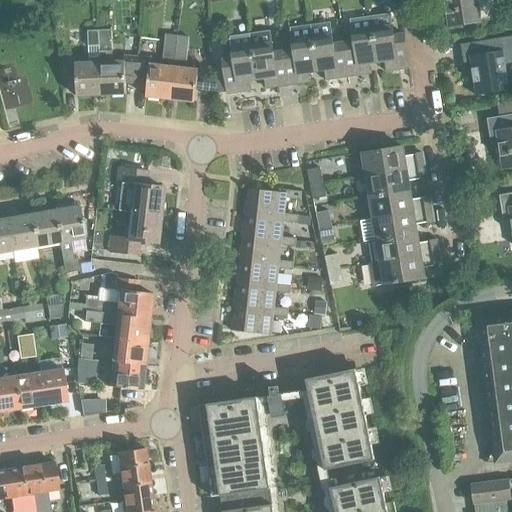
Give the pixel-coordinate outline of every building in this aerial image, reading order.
[(478,0),(437,0),(438,2),(444,1),(448,27),(482,22),(478,0)] [(391,13),(370,16),(377,62),(385,61),(387,71),(409,68),(409,67),(405,40),(404,33),(394,35),(391,13)] [(353,41),(343,42),(349,76),(370,73),(369,63),(377,62),(370,16),(350,19),(353,41)] [(330,22),(310,24),(317,71),(325,69),(327,79),(349,76),(343,42),(333,43),(330,22)] [(293,49),(283,50),(288,85),(310,82),(309,72),(317,71),(310,24),(290,27),(293,49)] [(99,30),(87,30),(87,47),(88,57),(90,57),(100,57),(99,30)] [(126,83),(137,83),(139,56),(124,55),(124,60),(111,61),(111,57),(110,30),(99,30),(100,57),(102,94),(126,93),(126,83)] [(270,30),(250,33),(257,79),(265,78),(266,88),(288,85),(283,50),(273,52),(270,30)] [(224,59),(212,61),(216,93),(227,91),(227,93),(228,93),(250,90),(249,80),(257,79),(250,33),(230,35),(233,58),(226,59),(224,59)] [(152,57),(139,56),(137,83),(147,84),(146,96),(170,98),(178,36),(166,34),(163,65),(151,64),(152,57)] [(506,64),(511,62),(511,35),(461,44),(465,70),(471,69),(476,95),(510,89),(506,64)] [(185,68),(189,37),(178,36),(170,98),(195,101),(198,69),(185,68)] [(223,40),(210,42),(212,61),(224,59),(223,40)] [(77,96),(102,94),(100,57),(90,57),(90,62),(76,62),(76,56),(63,57),(64,80),(76,79),(77,96)] [(0,60),(0,82),(4,106),(30,101),(22,57),(0,60)] [(511,114),(487,118),(491,144),(498,143),(502,169),(511,167),(511,114)] [(363,153),(366,175),(425,165),(423,153),(404,156),(403,146),(363,153)] [(292,164),(292,156),(256,156),(256,164),(292,164)] [(427,178),(425,165),(366,175),(370,197),(410,190),(408,181),(427,178)] [(308,170),(310,184),(323,182),(320,167),(308,170)] [(118,168),(117,183),(121,183),(118,210),(130,211),(160,215),(163,187),(146,185),(147,171),(118,168)] [(326,196),(323,182),(310,184),(313,199),(326,196)] [(249,188),(246,213),(284,217),(285,213),(286,198),(301,199),(301,191),(286,189),(286,192),(249,188)] [(411,199),(410,190),(370,197),(374,218),(432,209),(430,196),(411,199)] [(511,192),(500,195),(504,221),(510,220),(511,231),(511,192)] [(59,242),(58,242),(62,262),(64,273),(77,270),(75,260),(73,260),(69,240),(84,237),(78,205),(54,209),(59,242)] [(36,246),(58,242),(59,242),(54,209),(30,213),(36,246)] [(374,218),(362,220),(366,242),(369,241),(417,233),(416,224),(434,221),(432,209),(374,218)] [(316,213),(319,227),(332,225),(329,210),(316,213)] [(157,242),(160,215),(130,211),(127,238),(111,236),(109,251),(138,254),(140,240),(157,242)] [(30,213),(6,218),(12,250),(36,246),(30,213)] [(246,213),(244,236),(282,241),(282,236),(284,221),(298,223),(299,214),(285,213),(284,217),(246,213)] [(299,214),(298,223),(309,224),(310,216),(299,214)] [(0,252),(12,250),(6,218),(0,218),(0,252)] [(322,242),(335,239),(332,225),(319,227),(322,242)] [(369,241),(373,263),(439,252),(437,240),(419,243),(417,233),(369,241)] [(244,236),(241,260),(279,264),(280,260),(281,245),(296,246),(296,242),(296,238),(282,236),(282,241),(244,236)] [(423,267),(441,264),(439,252),(373,263),(369,264),(373,286),(424,277),(423,267)] [(338,253),(325,256),(328,270),(341,268),(338,253)] [(241,260),(239,283),(277,287),(277,283),(279,268),(293,270),(293,266),(294,261),(280,260),(279,264),(241,260)] [(344,282),(341,268),(328,270),(331,285),(344,282)] [(308,290),(321,291),(323,279),(309,277),(308,290)] [(87,295),(85,310),(149,317),(151,293),(137,291),(138,280),(117,278),(116,289),(119,289),(118,303),(97,300),(98,297),(87,295)] [(239,283),(236,307),(274,311),(275,307),(276,292),(290,293),(291,289),(291,285),(277,283),(277,287),(239,283)] [(316,301),(315,313),(325,314),(326,302),(316,301)] [(41,304),(22,307),(23,318),(24,323),(43,320),(41,304)] [(62,304),(46,306),(48,319),(61,317),(62,304)] [(0,310),(0,321),(23,318),(22,307),(2,310),(0,310)] [(236,307),(234,330),(272,334),(274,315),(288,317),(288,312),(289,308),(275,307),(274,311),(236,307)] [(116,325),(115,326),(114,337),(146,341),(149,317),(85,310),(84,322),(116,325)] [(497,459),(511,457),(511,314),(478,319),(497,459)] [(309,315),(308,327),(321,329),(321,327),(322,319),(322,316),(309,315)] [(66,326),(51,328),(52,340),(67,338),(66,326)] [(32,334),(16,336),(19,359),(35,356),(32,334)] [(143,365),(146,341),(114,337),(112,361),(143,365)] [(82,343),(80,358),(90,359),(92,345),(82,343)] [(109,386),(141,389),(143,365),(112,361),(109,386)] [(67,401),(62,369),(38,373),(43,404),(67,401)] [(375,459),(362,399),(356,369),(325,375),(306,379),(325,470),(344,466),(375,459)] [(19,408),(43,404),(38,373),(14,376),(19,408)] [(14,376),(0,378),(0,410),(19,408),(14,376)] [(270,387),(272,395),(280,394),(278,386),(270,387)] [(273,511),(256,388),(198,396),(212,497),(221,495),(222,511),(273,511)] [(105,399),(95,399),(96,413),(104,412),(105,412),(105,399)] [(145,448),(117,452),(120,476),(148,472),(145,448)] [(54,461),(30,465),(34,493),(32,493),(34,509),(37,508),(37,511),(49,511),(47,491),(58,489),(54,461)] [(93,465),(95,479),(103,478),(101,464),(93,465)] [(6,469),(10,497),(32,493),(34,493),(30,465),(6,469)] [(0,498),(10,497),(6,469),(0,469),(0,498)] [(120,476),(124,499),(152,496),(148,472),(120,476)] [(387,511),(386,504),(380,477),(348,484),(331,487),(336,511),(387,511)] [(105,494),(103,478),(95,479),(97,495),(105,494)] [(475,499),(510,494),(508,480),(473,484),(475,499)] [(99,511),(153,511),(152,496),(124,499),(125,511),(108,511),(109,510),(99,511)] [(508,511),(507,501),(476,505),(477,511),(508,511)]
